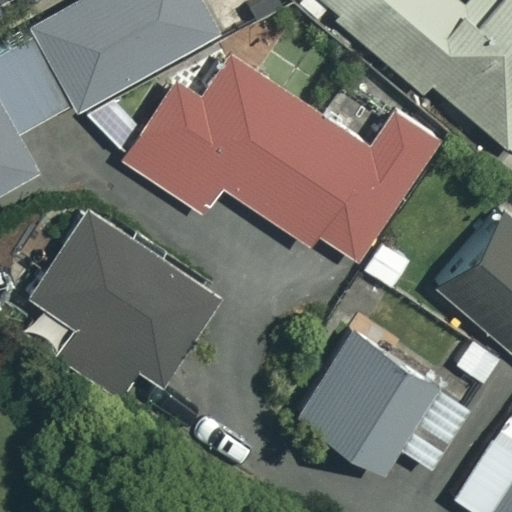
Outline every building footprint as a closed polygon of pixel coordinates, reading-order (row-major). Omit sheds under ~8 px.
[(77,0),(25,29),(71,112),(221,28),(205,0),(77,0)] [(316,0),(421,90),(429,81),(511,151),(511,0),(474,0),(467,10),(455,0),(316,0)] [(71,112),(25,29),(0,42),(0,191),(38,170),(21,139),(71,112)] [(368,145),(231,48),(197,97),(175,81),(121,158),(202,214),(222,185),(305,243),(313,231),(355,260),(439,140),(394,108),(368,145)] [(216,295),(89,211),(70,239),(38,218),(0,275),(0,276),(124,358),(159,381),(216,295)] [(511,229),(490,214),(432,292),(511,351),(511,229)] [(468,408),(352,332),(296,418),(379,473),(397,445),(430,467),(468,408)] [(511,511),(511,415),(510,415),(451,497),(472,511),(511,511)]
